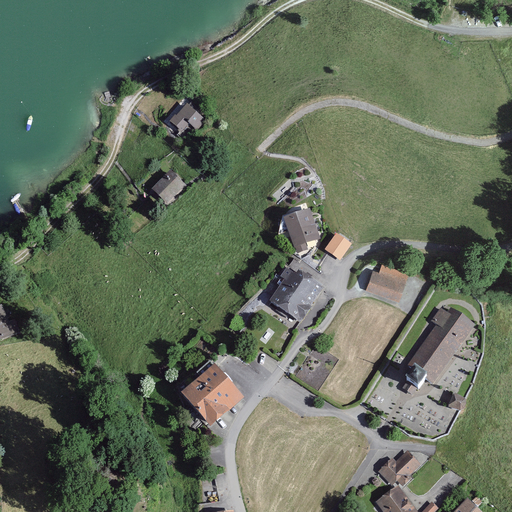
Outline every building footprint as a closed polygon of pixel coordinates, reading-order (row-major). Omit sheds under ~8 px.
[(202,125),(186,108),(175,119),(174,118),(168,124),(179,135),(188,126),(195,132),(202,125)] [(182,187),(169,174),(149,193),(162,206),(182,187)] [(319,240),(308,212),(283,222),(296,255),(305,252),(303,247),(319,240)] [(343,249),(335,245),(330,253),(339,258),(343,249)] [(398,302),(406,275),(381,267),(378,275),(370,272),(364,291),(398,302)] [(321,289),(297,273),(295,277),(285,270),(279,279),(283,282),(268,304),(296,324),(299,320),(303,323),(311,310),(308,308),(321,289)] [(6,322),(1,308),(0,307),(0,340),(20,332),(15,319),(6,322)] [(406,384),(402,390),(411,397),(415,391),(417,392),(425,381),(431,385),(474,327),(450,309),(446,315),(440,310),(430,323),(436,327),(407,366),(413,371),(404,382),(406,384)] [(242,401),(213,368),(179,397),(209,430),(242,401)] [(453,397),(448,407),(458,412),(460,413),(465,402),(464,401),(453,397)] [(406,453),(395,463),(392,459),(378,473),(391,486),(395,481),(402,489),(410,481),(407,478),(419,467),(406,453)] [(380,511),(415,511),(397,488),(375,504),(380,511)] [(455,511),(477,511),(466,501),(455,511)]
